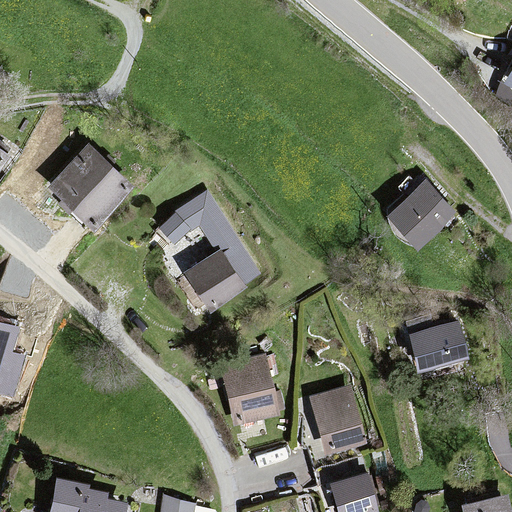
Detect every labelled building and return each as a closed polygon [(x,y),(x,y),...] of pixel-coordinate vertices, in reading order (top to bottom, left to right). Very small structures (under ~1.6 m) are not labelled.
[(125,185),(84,145),(45,184),(87,225),(125,185)] [(450,211),(420,179),(385,211),(415,244),(450,211)] [(186,228),(171,214),(156,230),(171,244),(186,228)] [(240,285),(219,249),(183,270),(205,306),(240,285)] [(456,319),(405,329),(412,366),(463,357),(456,319)] [(0,380),(7,382),(17,333),(0,329),(0,380)] [(263,354),(218,365),(231,421),(277,411),(263,354)] [(361,440),(347,386),(309,396),(323,450),(361,440)] [(365,469),(327,480),(335,511),(370,511),(377,510),(365,469)] [(84,483),(51,477),(44,511),(116,511),(119,500),(101,496),(102,490),(83,487),(84,483)] [(505,511),(502,494),(458,503),(459,511),(505,511)] [(189,511),(191,501),(161,498),(159,511),(189,511)]
